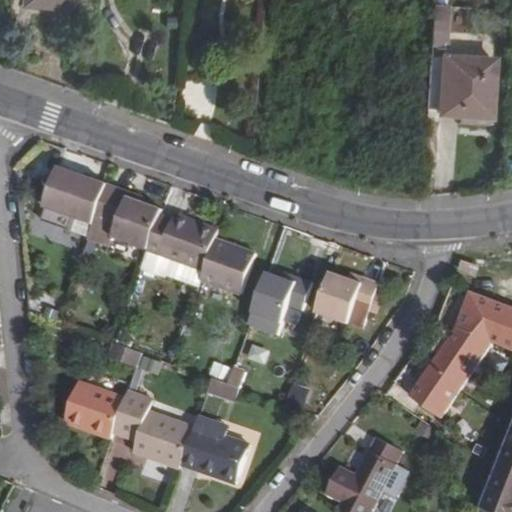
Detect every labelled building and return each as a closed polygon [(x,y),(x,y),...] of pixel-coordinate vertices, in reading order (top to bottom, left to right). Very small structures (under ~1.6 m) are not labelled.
[(44,12),(94,15),(94,0),(24,0),(24,3),(44,5),(44,12)] [(24,10),(44,12),(44,5),(24,3),(24,10)] [(430,16),(427,61),(440,62),(443,17),(430,16)] [(427,61),(423,118),(457,119),(457,115),(487,116),(491,66),(440,62),(427,61)] [(457,115),(457,119),(456,128),(486,130),(487,116),(457,115)] [(94,226),(108,185),(59,167),(44,207),(47,208),(43,218),(73,230),(77,219),(94,226)] [(160,215),(162,209),(144,203),(127,197),(129,193),(108,185),(94,226),(91,234),(111,241),(113,237),(148,249),(160,215)] [(127,197),(144,203),(145,198),(129,193),(127,197)] [(184,223),(186,218),(174,213),(172,219),(184,223)] [(215,240),(219,230),(186,218),(184,223),(172,219),(160,215),(148,249),(205,270),(215,240)] [(255,255),(215,240),(205,270),(200,283),(240,297),(255,255)] [(142,264),(199,285),(200,283),(205,270),(148,249),(142,264)] [(283,277),(267,272),(256,303),(253,313),(250,323),(279,334),(282,324),(288,307),(303,312),(314,283),(300,277),(298,282),(283,277)] [(285,272),(283,277),(298,282),(300,277),(285,272)] [(349,282),(330,276),(316,316),(348,327),(349,324),(364,330),(368,317),(378,287),(365,282),(363,287),(349,282)] [(351,278),(349,282),(363,287),(365,282),(351,278)] [(384,290),(378,287),(368,317),(373,318),(384,290)] [(41,289),(37,303),(51,308),(56,294),(41,289)] [(511,308),(472,294),(461,324),(413,398),(437,414),(434,419),(438,422),(491,341),(511,348),(511,308)] [(349,324),(348,327),(362,333),(364,330),(349,324)] [(109,357),(139,368),(144,355),(114,344),(109,357)] [(161,376),(164,362),(144,358),(142,372),(161,376)] [(241,389),(242,390),(247,373),(234,368),(228,385),(234,387),(241,389)] [(234,387),(228,385),(213,379),(208,394),(228,402),(234,387)] [(67,423),(113,440),(116,432),(120,421),(128,399),(81,382),(67,423)] [(236,405),(241,389),(234,387),(228,402),(236,405)] [(289,389),(283,405),(297,410),(303,394),(289,389)] [(133,452),(180,470),(181,466),(183,463),(195,429),(141,410),(145,400),(129,394),(128,399),(120,421),(135,427),(131,438),(138,440),(133,452)] [(209,472),(208,475),(236,486),(250,446),(228,438),(211,432),(214,424),(199,418),(195,429),(183,463),(209,472)] [(116,432),(131,438),(135,427),(120,421),(116,432)] [(211,432),(228,438),(231,431),(214,424),(211,432)] [(490,511),(511,511),(511,433),(482,509),(490,511)] [(342,505),(340,510),(344,511),(374,511),(404,455),(376,441),(357,477),(341,469),(327,496),(342,505)] [(183,463),(181,466),(208,475),(209,472),(183,463)] [(174,488),(170,511),(171,511),(182,511),(186,490),(174,488)]
